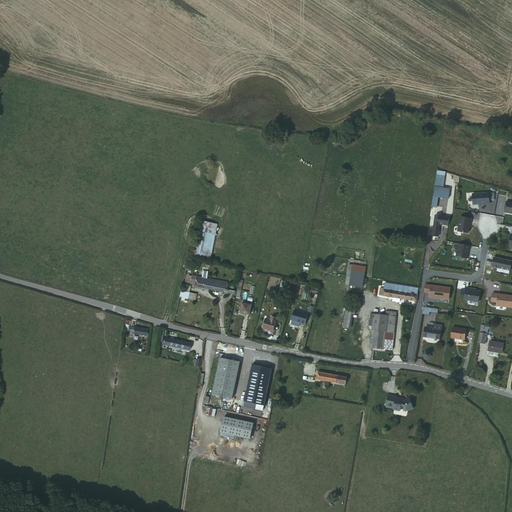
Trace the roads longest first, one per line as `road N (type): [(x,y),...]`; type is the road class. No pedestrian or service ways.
road 1 (unclassified): [(409,366),(221,336),(0,275)]
road 2 (residential): [(409,366),(424,278),(472,278),(487,225)]
